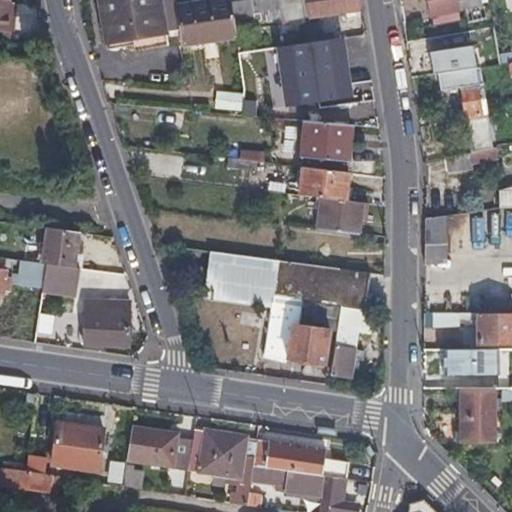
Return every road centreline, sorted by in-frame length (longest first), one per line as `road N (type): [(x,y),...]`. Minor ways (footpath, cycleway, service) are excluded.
road 1 (residential): [(401,439),(401,161),(378,0)]
road 2 (residential): [(60,0),(185,386)]
road 3 (residential): [(401,439),(370,416),(185,386)]
road 4 (residential): [(185,386),(0,359)]
